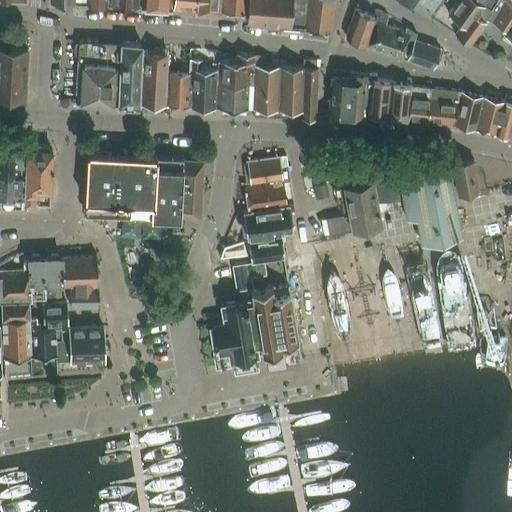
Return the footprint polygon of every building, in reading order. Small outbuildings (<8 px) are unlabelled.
[(194,9),(194,0),(172,0),(172,8),(194,9)] [(194,0),(194,9),(217,11),(217,0),(194,0)] [(245,3),(245,0),(221,0),(221,11),(245,13),(245,3)] [(245,0),(245,3),(247,4),(245,23),(280,25),(281,27),(304,28),(306,7),(306,0),(245,0)] [(306,0),(306,7),(304,28),(329,32),(333,0),(306,0)] [(455,0),(447,13),(462,23),(463,22),(468,25),(474,15),(482,5),(482,4),(484,1),(482,0),(455,0)] [(502,28),(511,12),(511,3),(506,0),(496,0),(490,10),(485,18),(502,28)] [(462,23),(454,34),(469,44),(482,24),(485,21),(484,20),(485,18),(490,10),(491,9),(482,4),(482,5),(474,15),(468,25),(463,22),(462,23)] [(377,17),(372,15),(355,9),(345,37),(365,44),(373,21),(375,21),(377,17)] [(377,17),(375,21),(367,45),(401,56),(405,45),(410,47),(413,39),(416,33),(406,26),(404,31),(377,22),(381,11),(374,9),(372,15),(377,17)] [(511,12),(502,28),(500,31),(511,37),(511,12)] [(229,36),(256,38),(257,27),(230,24),(229,36)] [(0,35),(0,96),(24,98),(27,50),(9,49),(10,36),(0,35)] [(413,39),(410,47),(406,58),(432,67),(439,48),(413,39)] [(98,41),(78,40),(75,101),(78,101),(80,105),(86,105),(88,101),(96,102),(98,73),(96,73),(98,41)] [(98,73),(96,102),(101,102),(103,106),(111,107),(114,103),(117,103),(119,62),(104,61),(105,42),(98,41),(96,73),(98,73)] [(119,62),(117,103),(116,107),(137,108),(139,80),(140,51),(141,44),(120,42),(119,62)] [(140,51),(139,80),(142,80),(140,104),(164,105),(166,72),(167,53),(164,53),(164,49),(153,48),(153,52),(140,51)] [(189,48),(188,59),(198,60),(199,49),(189,48)] [(217,83),(247,84),(252,84),(254,54),(236,53),(236,61),(218,60),(217,69),(217,83)] [(303,66),(301,110),(301,117),(314,118),(316,66),(315,66),(316,59),(303,58),(303,66)] [(188,72),(186,106),(213,107),(215,69),(201,68),(201,60),(188,59),(188,72)] [(278,86),(278,65),(254,64),(253,108),(272,108),(272,86),(278,86)] [(303,66),(278,65),(278,86),(272,86),(272,108),(301,110),(303,66)] [(188,72),(166,72),(164,105),(186,106),(188,72)] [(364,114),(368,73),(350,72),(349,78),(331,77),(327,111),(364,114)] [(376,74),(368,73),(364,114),(386,116),(390,82),(390,80),(376,79),(376,74)] [(390,82),(386,116),(407,118),(410,85),(411,78),(405,78),(404,84),(390,82)] [(247,84),(217,83),(216,107),(246,108),(247,84)] [(430,87),(410,85),(407,118),(428,120),(430,87)] [(461,90),(430,87),(428,120),(452,123),(461,90)] [(482,96),(478,95),(462,91),(454,124),(473,129),(482,96)] [(511,96),(504,94),(503,100),(483,96),(475,129),(506,137),(511,113),(511,96)] [(24,163),(26,163),(26,148),(21,148),(0,146),(0,167),(5,168),(21,168),(21,166),(24,166),(24,163)] [(26,163),(25,173),(24,197),(24,204),(34,205),(35,188),(49,189),(51,149),(49,149),(47,146),(40,146),(38,148),(26,148),(26,163)] [(86,152),(84,214),(179,217),(179,215),(182,158),(182,156),(86,152)] [(249,182),(250,186),(282,181),(289,180),(287,166),(285,157),(279,156),(246,161),(246,162),(249,182)] [(182,158),(179,215),(199,216),(202,158),(182,158)] [(398,197),(391,158),(371,161),(379,201),(398,197)] [(473,160),(451,159),(458,195),(478,192),(473,160)] [(420,241),(461,234),(447,161),(397,170),(406,220),(416,218),(420,241)] [(0,197),(19,198),(19,197),(24,197),(25,173),(26,163),(24,163),(24,166),(21,166),(21,168),(5,168),(0,167),(0,197)] [(370,180),(342,185),(333,187),(337,207),(344,206),(345,214),(326,218),(329,234),(353,230),(352,227),(366,225),(366,226),(377,224),(377,223),(380,222),(372,179),(370,180)] [(282,181),(250,186),(243,187),(247,209),(280,204),(285,203),(282,181)] [(326,184),(312,186),(314,198),(329,195),(326,184)] [(247,209),(247,210),(242,211),(246,239),(280,233),(278,220),(291,218),(288,203),(285,203),(280,204),(247,209)] [(283,256),(280,233),(246,239),(223,246),(219,256),(219,257),(220,256),(248,253),(250,261),(283,256)] [(346,283),(362,281),(358,246),(342,248),(346,283)] [(49,257),(43,257),(44,284),(54,283),(62,283),(60,256),(58,256),(57,253),(50,254),(49,257)] [(30,257),(22,258),(23,269),(28,269),(29,276),(30,297),(37,297),(44,297),(44,290),(44,287),(44,284),(43,257),(40,257),(38,254),(32,254),(30,257)] [(96,255),(60,256),(62,283),(66,283),(97,282),(96,255)] [(246,262),(231,265),(235,290),(250,288),(248,274),(246,262)] [(0,298),(1,299),(11,298),(11,296),(15,295),(15,298),(27,297),(30,297),(29,276),(28,269),(23,269),(0,269),(0,298)] [(97,282),(66,283),(66,287),(69,287),(70,306),(97,305),(97,282)] [(54,283),(44,284),(44,287),(44,290),(44,297),(54,296),(54,288),(54,287),(54,283)] [(215,328),(210,329),(212,341),(217,341),(218,347),(213,348),(213,350),(228,347),(230,363),(231,366),(234,366),(234,371),(258,367),(256,353),(262,352),(282,349),(281,344),(298,341),(290,290),(289,290),(288,284),(287,285),(272,287),(272,286),(250,290),(252,302),(248,303),(247,299),(221,303),(223,321),(214,323),(214,324),(215,328)] [(28,314),(27,297),(15,298),(15,295),(11,296),(11,298),(1,299),(1,316),(28,315),(28,314)] [(43,323),(68,322),(66,300),(41,301),(43,323)] [(28,315),(1,316),(3,354),(30,353),(29,326),(39,325),(39,318),(36,319),(36,314),(28,314),(28,315)] [(31,353),(56,352),(55,339),(62,338),(61,327),(61,325),(39,325),(30,326),(31,353)] [(103,326),(61,327),(62,338),(55,339),(56,352),(56,359),(69,358),(69,359),(104,358),(103,326)]
